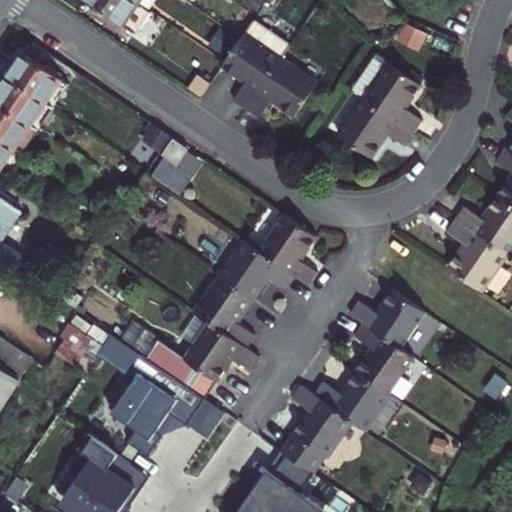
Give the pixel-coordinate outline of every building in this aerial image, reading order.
[(137,2),(133,0),(84,0),(132,32),(148,10),(137,2)] [(148,10),(154,0),(138,0),(137,2),(148,10)] [(378,36),(383,35),(406,25),(406,24),(409,22),(409,21),(409,20),(409,19),(386,0),(338,0),(338,3),(338,9),(355,22),(357,24),(360,26),(362,28),(364,30),(366,31),(372,37),(378,36)] [(245,83),(233,100),(247,110),(281,60),(244,35),(241,40),(225,63),(222,68),(245,83)] [(62,79),(24,53),(8,76),(46,102),(62,79)] [(281,60),(247,110),(259,118),(271,101),(295,117),(317,84),(281,60)] [(421,87),(388,65),(364,100),(413,134),(423,120),(406,109),(421,87)] [(46,102),(8,76),(0,88),(0,104),(30,125),(46,102)] [(189,89),(201,98),(210,85),(198,76),(189,89)] [(55,108),(70,85),(62,79),(46,102),(55,108)] [(413,134),(364,100),(339,136),(372,159),(388,135),(404,146),(413,134)] [(46,102),(30,125),(38,131),(55,108),(46,102)] [(30,125),(0,104),(0,138),(14,148),(30,125)] [(30,125),(14,148),(26,156),(41,133),(38,131),(30,125)] [(144,140),(160,151),(169,139),(153,128),(144,140)] [(0,169),(14,148),(0,138),(0,169)] [(186,151),(188,149),(173,140),(162,154),(177,165),(186,151)] [(511,174),(496,196),(511,206),(511,152),(508,151),(505,148),(496,162),(511,172),(511,174)] [(163,186),(179,198),(203,163),(186,151),(177,165),(163,186)] [(0,264),(8,270),(12,273),(24,256),(3,243),(24,213),(0,196),(0,264)] [(455,221),(505,255),(511,244),(511,206),(496,196),(482,218),(465,207),(455,221)] [(301,261),(317,238),(284,216),(259,252),(295,276),(298,279),(309,287),(319,273),(301,261)] [(448,267),(481,290),(505,255),(455,221),(447,233),(464,245),(448,267)] [(270,278),(286,289),(295,276),(259,252),(245,243),(221,278),(254,300),(270,278)] [(255,335),(238,323),(254,300),(221,278),(195,314),(197,315),(210,323),(246,348),(255,335)] [(363,323),(400,349),(425,312),(405,298),(391,289),(376,312),(360,301),(350,315),(363,323)] [(197,315),(173,351),(185,359),(210,323),(197,315)] [(94,360),(104,347),(68,323),(59,336),(64,340),(56,352),(86,372),(94,360)] [(246,348),(210,323),(185,359),(173,351),(158,340),(156,343),(145,359),(205,400),(234,359),(251,372),(260,358),(249,351),(246,348)] [(356,370),(389,392),(413,358),(400,349),(363,323),(354,336),(371,348),(356,370)] [(129,348),(135,352),(139,355),(145,359),(156,343),(140,332),(129,348)] [(0,367),(19,380),(32,360),(0,337),(0,367)] [(187,425),(205,399),(145,359),(139,355),(130,369),(138,374),(111,413),(136,431),(128,443),(148,456),(162,436),(156,432),(169,413),(187,425)] [(31,391),(46,369),(32,360),(19,380),(18,383),(31,391)] [(107,394),(119,376),(94,360),(86,372),(82,378),(107,394)] [(0,410),(18,383),(19,380),(0,367),(0,410)] [(351,421),(363,429),(389,392),(356,370),(340,393),(323,381),(314,395),(351,421)] [(281,451),(314,474),(351,421),(314,395),(302,386),(293,400),(308,410),(281,451)] [(131,464),(87,434),(77,449),(86,455),(72,475),(77,479),(61,502),(75,511),(127,511),(131,507),(125,503),(136,487),(122,477),(131,464)] [(435,438),(432,451),(444,454),(447,441),(435,438)] [(125,503),(131,507),(150,477),(131,464),(122,477),(136,487),(125,503)] [(327,511),(274,475),(267,470),(238,511),(327,511)]
